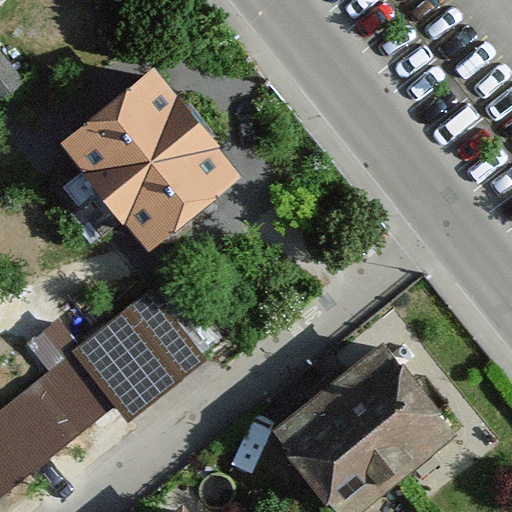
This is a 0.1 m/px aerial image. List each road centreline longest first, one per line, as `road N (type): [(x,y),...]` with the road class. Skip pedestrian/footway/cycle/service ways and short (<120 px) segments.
road 1 (residential): [(452,226),(83,511)]
road 2 (tertiary): [(452,226),(272,0)]
